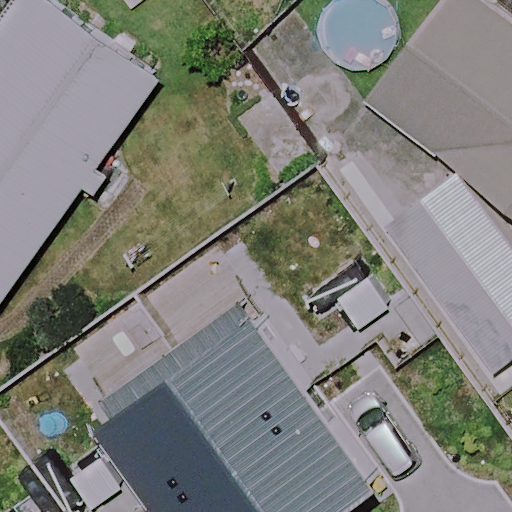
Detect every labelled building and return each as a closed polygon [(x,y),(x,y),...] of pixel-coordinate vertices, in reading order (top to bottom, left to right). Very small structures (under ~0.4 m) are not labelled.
[(0,301),(163,78),(55,0),(12,0),(0,17),(0,301)] [(511,0),(446,0),(373,98),(511,203),(511,0)] [(511,362),(511,244),(458,178),(386,236),(498,373),(511,362)] [(282,318),(237,247),(129,316),(174,386),(282,318)] [(312,511),(300,463),(103,511),(312,511)]
